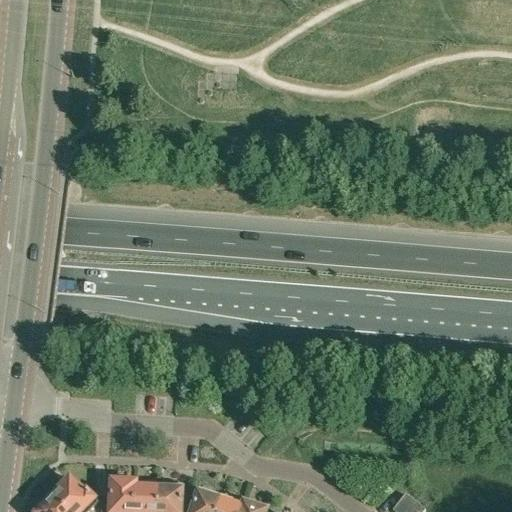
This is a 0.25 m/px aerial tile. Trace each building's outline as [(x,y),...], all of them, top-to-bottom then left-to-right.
[(53,498),(67,511),(90,511),(98,504),(86,492),(84,494),(70,480),(53,498)] [(110,511),(134,511),(136,484),(112,482),(110,511)] [(157,511),(159,485),(136,484),(134,511),(157,511)] [(181,511),(183,486),(159,485),(157,511),(181,511)] [(192,511),(218,511),(223,497),(200,489),(192,511)] [(393,511),(424,511),(425,511),(405,496),(393,511)] [(242,511),(245,504),(223,497),(218,511),(242,511)] [(67,511),(53,498),(38,511),(67,511)]
